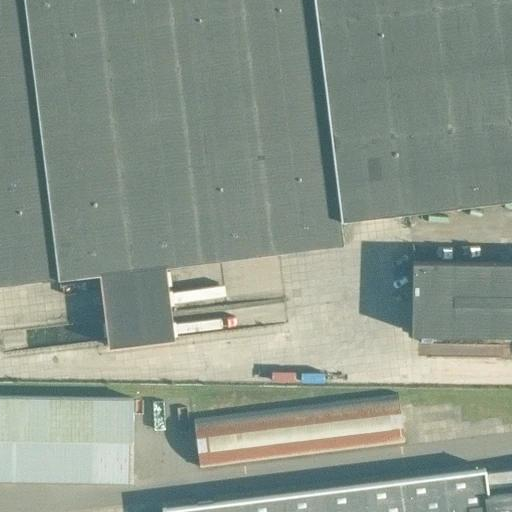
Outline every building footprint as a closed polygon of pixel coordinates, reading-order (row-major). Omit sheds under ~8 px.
[(511,0),(0,0),(0,284),(99,272),(108,345),(175,337),(166,264),(343,243),(340,218),(511,197),(511,0)] [(511,261),(413,261),(412,331),(511,331),(511,261)] [(0,395),(0,478),(132,481),(134,397),(0,395)] [(511,466),(483,470),(486,486),(511,482),(511,466)] [(511,511),(511,487),(487,491),(486,486),(483,470),(482,467),(161,507),(161,511),(511,511)]
